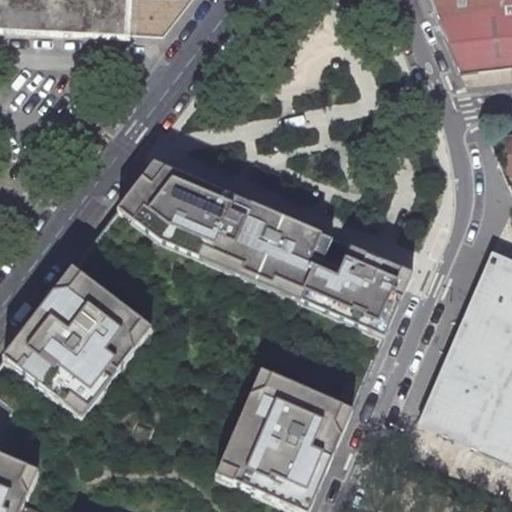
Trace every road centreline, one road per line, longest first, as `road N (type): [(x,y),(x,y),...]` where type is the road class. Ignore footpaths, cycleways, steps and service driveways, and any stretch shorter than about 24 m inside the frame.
road 1 (residential): [(338,511),(465,208),(446,112)]
road 2 (residential): [(0,309),(237,0)]
road 3 (residential): [(446,112),(399,0)]
